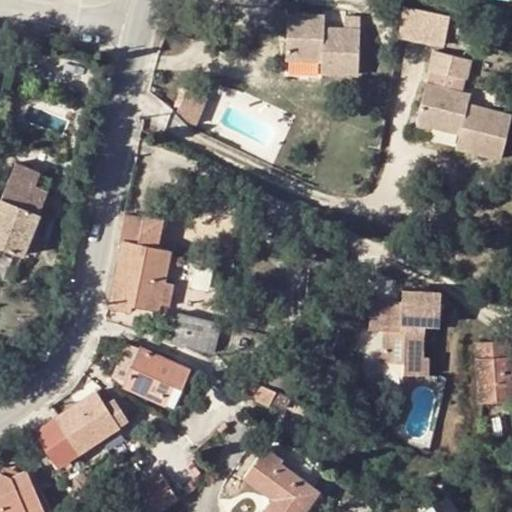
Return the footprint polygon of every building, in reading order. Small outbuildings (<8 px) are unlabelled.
[(399,36),(447,46),(454,13),(406,3),(399,36)] [(280,27),(279,61),(314,62),(315,73),(351,74),(353,29),(337,28),(337,40),(316,39),(316,27),(280,27)] [(475,62),(440,52),(434,70),(469,80),(475,62)] [(473,97),(430,85),(420,122),(462,134),(458,147),(503,160),(511,124),(511,117),(471,106),(473,97)] [(0,264),(16,270),(45,197),(26,189),(32,174),(14,167),(0,201),(0,264)] [(51,182),(32,174),(26,189),(45,197),(51,182)] [(143,219),(124,215),(119,242),(123,243),(110,306),(129,310),(130,305),(157,310),(169,252),(137,245),(143,219)] [(394,303),(370,302),(369,331),(384,331),(382,364),(404,365),(403,376),(427,377),(427,359),(421,359),(422,332),(424,333),(425,326),(440,326),(440,293),(402,292),(402,304),(403,308),(394,308),(394,303)] [(179,314),(172,343),(182,346),(213,353),(219,324),(179,314)] [(511,381),(509,342),(475,345),(480,402),(511,400),(511,381)] [(189,370),(140,348),(125,385),(173,407),(189,370)] [(281,353),(265,386),(277,391),(287,396),(302,362),(281,353)] [(277,391),(265,386),(250,379),(244,393),(270,405),(277,391)] [(99,440),(119,426),(105,404),(96,392),(77,404),(99,440)] [(115,397),(105,404),(119,426),(129,420),(115,397)] [(312,407),(300,402),(297,408),(309,414),(312,407)] [(102,444),(99,440),(77,404),(58,416),(81,451),(83,450),(86,454),(102,444)] [(81,451),(58,416),(35,431),(42,441),(49,453),(57,466),(81,451)] [(49,453),(42,441),(35,446),(43,456),(49,453)] [(282,506),(277,511),(308,511),(312,507),(306,502),(316,490),(281,463),(283,461),(266,448),(244,478),(273,499),(282,506)] [(3,465),(0,472),(0,473),(12,478),(23,473),(3,465)] [(44,511),(26,471),(23,473),(12,478),(0,473),(0,511),(44,511)] [(82,471),(66,480),(77,496),(92,486),(82,471)] [(138,490),(152,511),(160,511),(179,500),(162,475),(138,490)] [(92,486),(77,496),(87,511),(93,511),(104,505),(92,486)] [(306,502),(312,507),(321,494),(316,490),(306,502)] [(432,507),(424,511),(458,511),(450,498),(434,508),(432,507)] [(263,511),(277,511),(282,506),(273,499),(263,511)]
